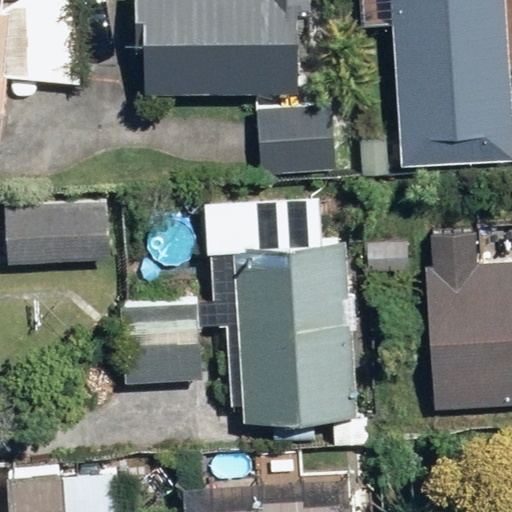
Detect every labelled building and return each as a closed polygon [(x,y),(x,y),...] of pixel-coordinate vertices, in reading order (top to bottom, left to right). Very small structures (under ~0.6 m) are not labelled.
[(0,0),(0,132),(7,133),(11,73),(81,79),(87,0),(0,0)] [(142,0),(142,47),(151,47),(151,82),(307,82),(307,0),(142,0)] [(511,152),(511,79),(505,80),(505,0),(398,0),(398,152),(511,152)] [(312,126),(313,100),(270,98),(261,98),(260,130),(265,130),(264,163),(338,165),(339,127),(312,126)] [(255,140),(152,136),(151,161),(254,166),(255,140)] [(10,202),(9,249),(107,252),(109,205),(10,202)] [(511,398),(511,248),(480,248),(480,226),(438,225),(438,248),(438,398),(511,398)] [(215,229),(215,314),(231,314),(231,394),(246,394),(246,406),(350,406),(350,229),(215,229)] [(127,312),(125,370),(204,372),(205,314),(127,312)] [(121,511),(120,463),(16,465),(16,511),(121,511)] [(346,511),(347,493),(218,492),(218,511),(346,511)]
